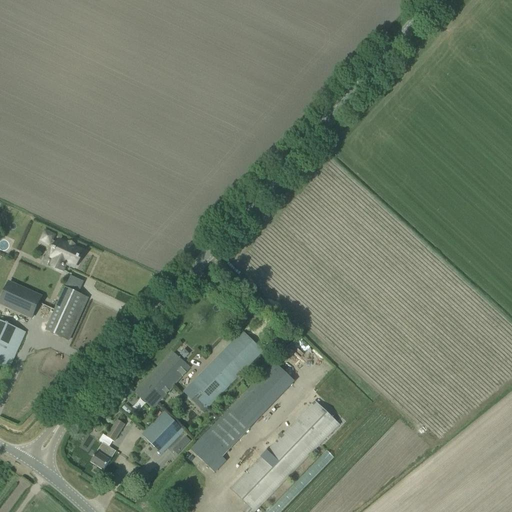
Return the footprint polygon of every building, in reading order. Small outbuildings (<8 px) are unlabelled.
[(73,248),(58,241),(57,244),(52,241),(54,236),(45,231),(41,241),(50,245),(51,244),(56,246),(55,249),(54,249),(53,251),(54,251),(51,257),(54,258),(51,266),(61,270),(62,270),(63,268),(62,267),(63,265),(64,266),(65,263),(74,267),(78,260),(79,260),(80,258),(79,257),(82,252),(73,248)] [(0,304),(31,319),(40,300),(7,285),(0,300),(0,304)] [(87,299),(65,289),(46,331),(68,341),(87,299)] [(119,300),(113,309),(122,315),(128,306),(119,300)] [(13,360),(24,333),(0,321),(0,364),(9,369),(13,360)] [(212,403),(262,352),(242,332),(192,384),(183,393),(191,401),(194,398),(206,409),(212,403)] [(134,394),(152,410),(190,368),(171,352),(134,394)] [(199,353),(190,362),(197,369),(205,360),(199,353)] [(243,385),(238,391),(243,396),(248,390),(243,385)] [(314,402),(230,490),(248,507),(243,511),(254,511),(338,425),(314,402)] [(249,429),(229,410),(206,433),(226,452),(249,429)] [(184,432),(164,412),(141,435),(154,448),(160,442),(167,449),(184,432)] [(114,443),(126,425),(118,420),(117,420),(106,438),(113,442),(114,443)] [(179,454),(191,440),(186,436),(173,450),(179,454)] [(109,463),(115,452),(102,444),(90,463),(103,471),(109,463)] [(221,477),(236,461),(231,456),(216,472),(221,477)]
